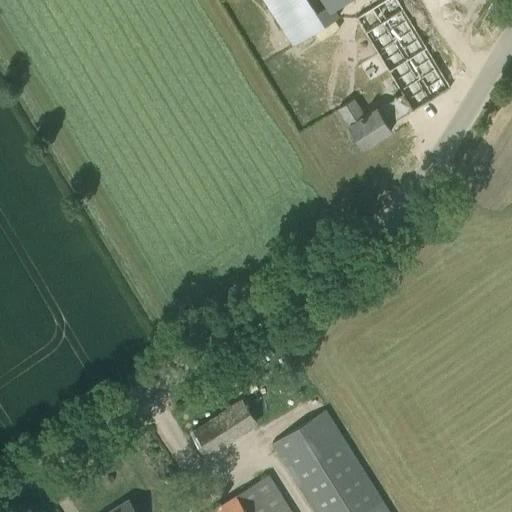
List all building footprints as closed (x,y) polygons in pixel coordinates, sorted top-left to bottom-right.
[(262,0),(293,47),(339,17),(328,0),(262,0)] [(450,87),(445,80),(456,74),(443,54),(435,59),(399,0),(385,0),(355,18),(402,94),(378,109),(377,107),(365,115),(354,99),(338,109),(361,148),(391,130),(388,125),(412,110),(450,87)] [(187,435),(204,459),(257,425),(240,400),(187,435)] [(272,442),(315,511),(388,511),(324,409),(272,442)] [(208,511),(291,511),(268,475),(208,511)] [(135,511),(127,500),(107,511),(135,511)]
